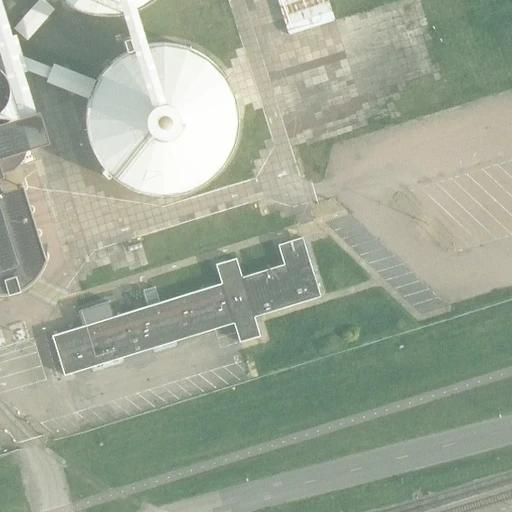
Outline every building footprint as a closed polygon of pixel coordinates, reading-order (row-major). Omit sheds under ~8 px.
[(27,40),(53,9),(42,0),(38,0),(14,29),(27,40)] [(67,0),(78,6),(90,10),(102,12),(114,12),(127,10),(138,6),(148,0),(67,0)] [(329,0),(279,0),(287,31),(334,20),(329,0)] [(125,50),(132,48),(128,36),(121,38),(125,50)] [(240,128),(241,118),(240,107),(238,97),(235,87),(230,78),(224,69),(216,62),(208,55),(199,50),(190,45),(179,43),(169,41),(159,41),(148,43),(138,45),(128,50),(119,55),(111,62),(104,69),(98,78),(97,80),(93,87),(90,97),(89,100),(88,107),(87,118),(88,128),(90,139),(93,149),(98,158),(104,166),(111,174),(120,181),(128,186),(138,190),(148,193),(159,195),(169,195),(180,193),(190,190),(199,186),(208,181),(217,174),(224,166),(230,158),(235,148),(238,139),(240,128)] [(54,63),(48,79),(46,83),(89,100),(90,97),(93,87),(97,80),(54,63)] [(0,291),(3,292),(8,292),(8,294),(22,290),(20,287),(24,285),(28,283),(31,280),(34,277),(37,274),(40,270),(42,267),(44,263),(45,258),(46,262),(48,262),(23,181),(21,181),(23,186),(0,193),(0,168),(1,168),(12,163),(18,151),(21,147),(24,139),(45,127),(38,107),(34,109),(18,113),(7,117),(0,115),(0,106),(6,98),(7,85),(6,79),(3,73),(0,70),(0,291)] [(254,317),(320,297),(302,238),(278,245),(284,265),(242,278),(236,258),(215,265),(221,284),(114,317),(110,302),(78,312),(82,327),(52,336),(64,376),(233,324),(239,343),(260,336),(254,317)]
